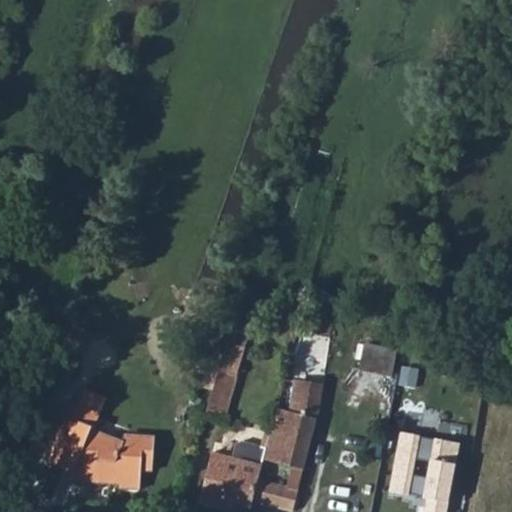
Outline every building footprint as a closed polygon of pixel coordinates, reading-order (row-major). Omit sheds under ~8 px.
[(406,349),(408,339),(400,337),(398,347),(406,349)] [(242,345),(223,341),(216,366),(235,370),(242,345)] [(361,372),(394,379),(398,355),(368,348),(361,372)] [(216,366),(203,412),(222,415),(235,370),(216,366)] [(295,410),(277,406),(267,444),(264,458),(301,467),(314,418),(320,419),(328,388),(303,383),(295,410)] [(113,489),(134,491),(135,472),(147,473),(151,437),(128,434),(127,438),(82,418),(84,414),(58,405),(42,450),(67,458),(68,477),(113,483),(113,489)] [(446,511),(460,445),(402,433),(390,494),(426,501),(424,511),(446,511)] [(223,499),(250,504),(251,499),(257,478),(264,458),(267,444),(238,439),(235,456),(211,450),(195,499),(220,507),(223,499)] [(257,478),(251,499),(293,509),(298,487),(257,478)]
